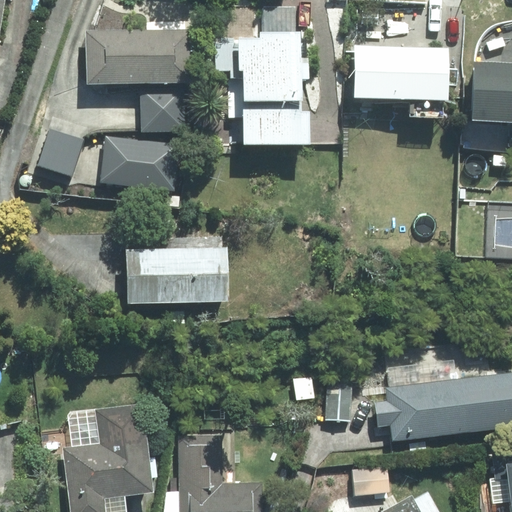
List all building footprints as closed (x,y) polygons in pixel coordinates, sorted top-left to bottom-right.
[(82,83),(188,82),(187,28),(81,29),(82,83)] [(235,143),(304,144),(304,109),(294,109),(294,32),(256,32),(256,37),(233,37),(233,69),(235,69),(235,143)] [(348,96),(442,99),(443,47),(350,44),(348,96)] [(465,118),(511,120),(511,62),(469,61),(465,118)] [(94,100),(51,86),(38,125),(81,139),(94,100)] [(183,111),(134,110),(133,132),(182,133),(183,111)] [(81,141),(41,127),(27,168),(67,182),(81,141)] [(461,143),(487,146),(489,132),(463,129),(461,143)] [(170,190),(173,144),(99,139),(96,185),(170,190)] [(121,302),(222,300),(221,246),(119,248),(121,302)] [(167,323),(182,323),(181,309),(166,309),(167,323)] [(493,429),(486,375),(381,388),(388,442),(493,429)] [(310,396),(309,377),(290,379),(292,398),(310,396)] [(347,422),(350,380),(325,379),(322,420),(347,422)] [(147,491),(138,403),(93,408),(97,444),(58,448),(64,511),(99,511),(98,497),(147,491)] [(221,482),(220,434),(177,435),(178,490),(166,490),(163,511),(260,511),(260,482),(221,482)] [(351,495),(386,492),(383,466),(349,469),(351,495)] [(416,511),(407,495),(375,511),(416,511)]
